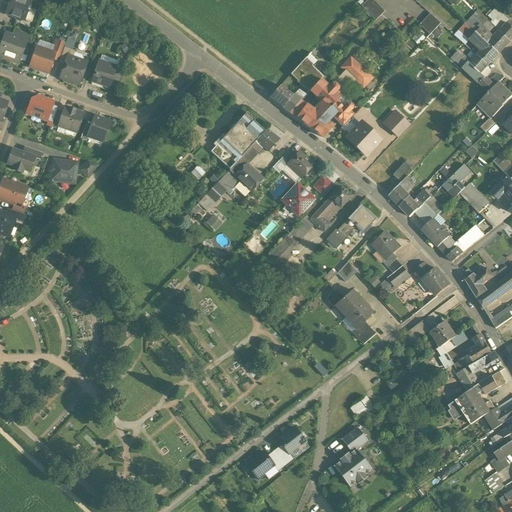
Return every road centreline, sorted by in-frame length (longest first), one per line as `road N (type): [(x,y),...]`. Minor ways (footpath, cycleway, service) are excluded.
road 1 (residential): [(448,271),(356,176),(200,55)]
road 2 (residential): [(200,55),(141,114),(26,78)]
road 3 (residential): [(322,390),(164,511)]
road 4 (residential): [(322,390),(459,285)]
road 5 (residential): [(322,390),(311,485),(331,511)]
